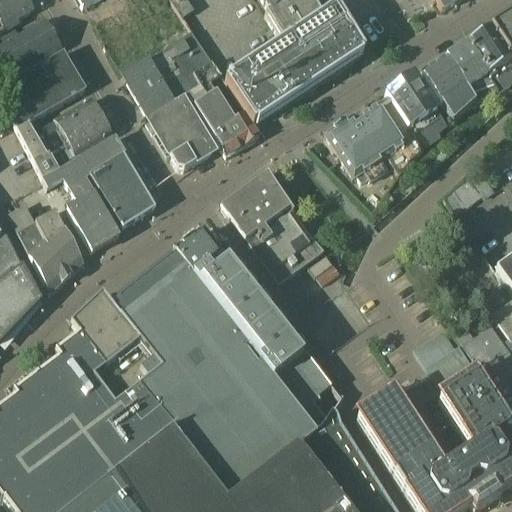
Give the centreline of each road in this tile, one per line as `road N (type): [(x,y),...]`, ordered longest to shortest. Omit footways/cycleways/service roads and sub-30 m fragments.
road 1 (residential): [(199,202),(353,410),(345,430),(399,511)]
road 2 (unclassified): [(199,202),(504,0)]
road 3 (unclassified): [(186,212),(57,0)]
road 4 (unclassified): [(90,285),(186,212)]
